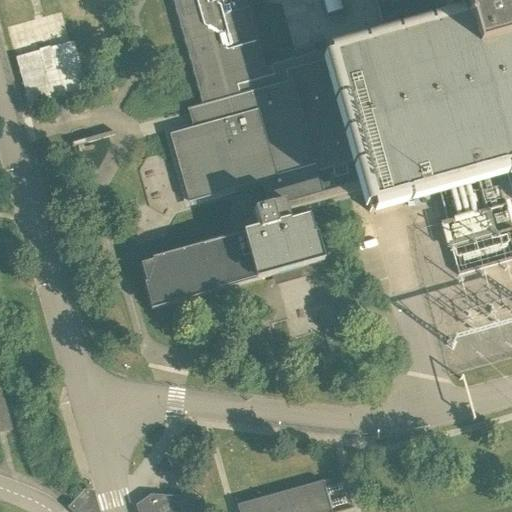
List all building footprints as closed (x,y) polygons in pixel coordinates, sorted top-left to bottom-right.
[(271,68),(265,69),(245,0),(172,0),(202,106),(201,106),(197,107),(187,110),(187,112),(195,110),(200,129),(172,137),(178,159),(190,201),(264,180),(271,207),(253,212),(259,232),(245,236),(243,229),(232,232),(224,234),(226,241),(141,266),(153,309),(279,273),(281,281),(301,275),(299,268),(321,262),(309,218),(288,224),(286,218),(287,218),(287,217),(364,195),(369,213),(438,194),(458,188),(498,177),(511,172),(511,0),(374,0),(381,24),(389,22),(392,32),(374,37),(362,40),(362,39),(359,40),(329,48),(326,49),(324,41),(319,43),(307,0),(301,0),(283,5),(295,50),(313,45),(315,53),(326,50),(270,66),(271,68)] [(27,101),(84,86),(65,16),(9,32),(27,101)] [(0,433),(14,429),(0,380),(0,433)] [(331,511),(323,482),(237,507),(238,511),(331,511)] [(84,491),(72,504),(68,508),(71,511),(99,511),(93,492),(84,491)] [(143,502),(145,511),(192,511),(189,499),(151,496),(143,502)]
